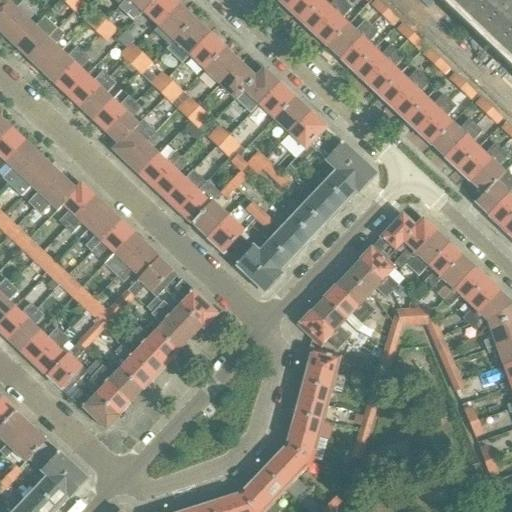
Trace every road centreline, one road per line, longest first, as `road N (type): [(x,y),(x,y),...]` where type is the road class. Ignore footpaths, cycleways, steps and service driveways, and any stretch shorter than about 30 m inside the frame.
road 1 (residential): [(262,322),(0,74)]
road 2 (residential): [(118,479),(137,495),(225,468),(265,428),(282,342),(262,322)]
road 3 (residential): [(405,170),(224,0)]
road 4 (residential): [(118,479),(262,322)]
road 5 (residential): [(262,322),(405,170)]
road 6 (residential): [(118,479),(0,367)]
road 7 (residential): [(405,170),(511,265)]
